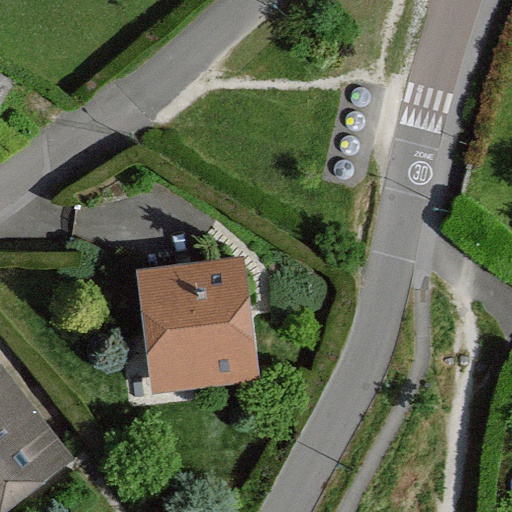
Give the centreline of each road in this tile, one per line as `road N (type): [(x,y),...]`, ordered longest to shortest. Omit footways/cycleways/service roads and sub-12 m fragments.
road 1 (residential): [(462,0),(430,98),(385,307),(359,381),(292,511)]
road 2 (residential): [(251,0),(137,98),(0,197)]
